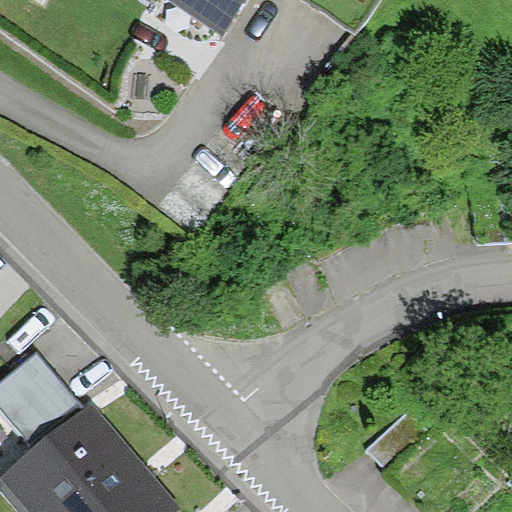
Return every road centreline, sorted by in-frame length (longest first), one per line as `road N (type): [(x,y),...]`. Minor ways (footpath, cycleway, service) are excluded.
road 1 (residential): [(217,418),(356,277),(467,242),(511,246)]
road 2 (residential): [(217,418),(0,197)]
road 3 (residential): [(315,511),(217,418)]
